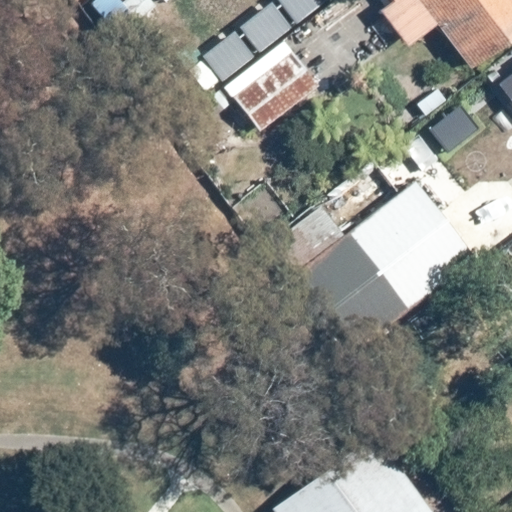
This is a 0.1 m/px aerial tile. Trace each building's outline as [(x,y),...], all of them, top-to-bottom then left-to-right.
[(238,0),(123,0),(135,15),(156,0),(182,0),(201,27),(238,0)] [(296,0),(259,0),(271,17),(296,0)] [(511,0),(371,0),(399,37),(430,14),(465,61),(511,26),(511,0)] [(370,27),(356,6),(302,44),(316,64),(370,27)] [(315,83),(263,15),(228,42),(242,61),(217,80),(254,129),(315,83)] [(511,66),(496,79),(511,101),(511,66)] [(468,258),(407,177),(338,229),(315,198),(264,236),(349,348),(468,258)] [(511,308),(498,320),(511,337),(511,308)] [(430,511),(371,435),(272,511),(271,511),(430,511)]
